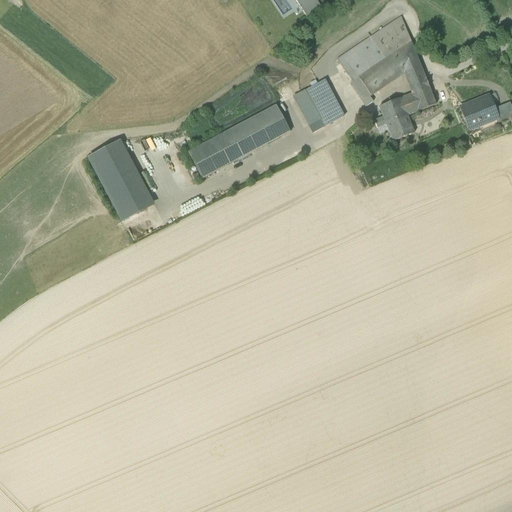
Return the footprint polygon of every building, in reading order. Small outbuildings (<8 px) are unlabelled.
[(297,0),(296,1),(307,17),(321,7),(315,0),(297,0)] [(354,72),(358,78),(411,43),(401,18),(401,17),(337,60),(347,76),(354,72)] [(425,80),(411,43),(358,78),(352,82),(350,83),(366,107),(373,103),(369,98),(370,97),(402,76),(404,75),(409,87),(425,80)] [(347,76),(352,82),(358,78),(354,72),(347,76)] [(428,88),(425,80),(409,87),(411,94),(428,88)] [(305,91),(310,101),(330,91),(325,81),(305,91)] [(435,106),(428,88),(411,94),(412,95),(379,108),(385,124),(406,116),(407,117),(435,106)] [(310,126),(320,120),(310,101),(305,91),(294,97),(310,126)] [(330,91),(310,101),(320,120),(324,128),(344,117),(330,91)] [(460,108),(469,131),(480,127),(478,124),(495,117),(496,116),(494,110),(488,97),(460,108)] [(497,120),(498,123),(511,117),(511,109),(509,104),(494,110),(496,116),(495,117),(497,120)] [(276,107),(223,135),(237,161),(290,133),(276,107)] [(385,124),(393,143),(414,134),(407,117),(406,116),(385,124)] [(478,124),(480,127),(497,120),(495,117),(478,124)] [(310,126),(314,134),(320,131),(316,123),(310,126)] [(201,180),(237,161),(223,135),(187,154),(201,180)] [(123,222),(154,206),(120,142),(89,158),(123,222)] [(90,227),(48,247),(53,259),(95,239),(90,227)] [(125,248),(119,236),(63,263),(69,276),(125,248)]
